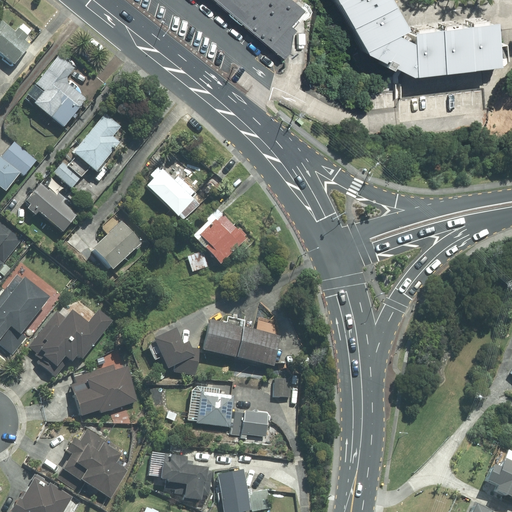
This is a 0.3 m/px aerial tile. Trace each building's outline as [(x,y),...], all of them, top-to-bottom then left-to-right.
[(302,2),(300,0),(215,0),(271,43),(302,2)] [(329,0),(357,49),(405,76),(489,65),(489,63),(497,62),(495,43),(485,44),(482,24),(400,31),(400,42),(386,33),(394,29),(378,0),(329,0)] [(0,22),(0,59),(9,68),(28,46),(22,41),(29,32),(22,25),(14,35),(0,22)] [(64,86),(64,78),(71,70),(55,57),(19,97),(59,132),(84,103),(64,86)] [(117,129),(103,116),(50,176),(67,191),(84,171),(91,177),(100,168),(98,166),(117,144),(110,137),(117,129)] [(0,192),(15,175),(20,178),(33,163),(10,143),(0,155),(0,192)] [(148,181),(140,189),(173,220),(176,217),(181,222),(196,206),(190,200),(194,196),(175,178),(172,182),(155,167),(145,178),(148,181)] [(30,220),(34,216),(61,237),(75,218),(35,186),(20,205),(25,208),(21,212),(30,220)] [(203,224),(188,238),(215,266),(245,237),(237,229),(234,231),(212,208),(199,220),(203,224)] [(139,244),(116,220),(83,250),(105,275),(139,244)] [(0,263),(18,240),(0,226),(0,263)] [(199,253),(185,258),(191,275),(205,269),(199,253)] [(0,292),(0,353),(6,358),(25,336),(18,329),(42,302),(16,280),(5,293),(2,290),(0,292)] [(58,320),(51,315),(23,349),(37,360),(33,365),(54,382),(62,372),(66,375),(106,325),(91,313),(80,327),(63,314),(58,320)] [(204,322),(197,352),(270,368),(277,338),(204,322)] [(196,351),(184,349),(182,345),(177,348),(169,331),(146,342),(160,372),(171,368),(170,374),(193,376),(196,351)] [(72,386),(66,388),(76,418),(95,412),(96,415),(133,404),(123,371),(112,374),(110,366),(70,379),(72,386)] [(290,381),(271,380),(270,398),(289,399),(290,381)] [(230,396),(195,394),(193,426),(227,428),(230,396)] [(265,416),(230,414),(229,435),(264,437),(265,416)] [(75,492),(78,486),(107,501),(122,473),(110,467),(114,458),(101,451),(103,445),(81,434),(75,444),(67,440),(60,454),(64,457),(53,480),(75,492)] [(509,498),(511,498),(511,461),(493,454),(480,486),(489,490),(486,496),(507,504),(509,498)] [(179,458),(157,457),(155,485),(180,486),(179,503),(195,504),(196,486),(201,486),(201,471),(178,470),(179,458)] [(246,511),(236,473),(211,480),(219,511),(246,511)] [(12,501),(5,511),(61,511),(68,499),(42,486),(41,488),(27,481),(16,503),(12,501)] [(264,491),(248,494),(251,511),(258,511),(268,510),(264,491)]
